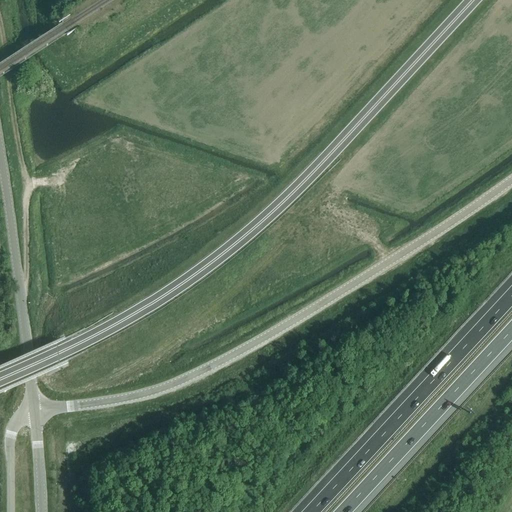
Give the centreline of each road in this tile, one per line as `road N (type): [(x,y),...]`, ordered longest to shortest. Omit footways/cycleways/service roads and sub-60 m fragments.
road 1 (unclassified): [(57,353),(221,254),(323,161),(473,0)]
road 2 (unclassified): [(32,411),(176,381),(286,323),(511,180)]
road 3 (motorway): [(511,294),(310,511)]
road 4 (unclassified): [(32,411),(0,157)]
road 5 (motorway): [(343,511),(511,331)]
